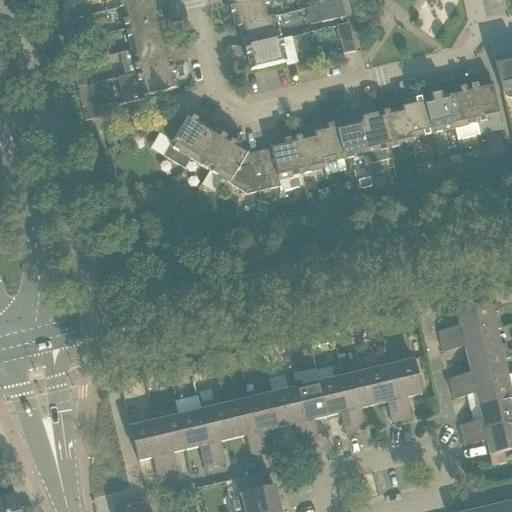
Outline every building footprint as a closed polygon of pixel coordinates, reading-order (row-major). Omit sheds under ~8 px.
[(53,0),(49,1),(53,18),(64,16),(59,0),(53,0)] [(112,0),(115,9),(154,0),(112,0)] [(120,9),(125,30),(160,21),(154,0),(115,9),(115,10),(120,9)] [(252,0),(229,6),(234,28),(273,19),(273,18),(268,19),(263,0),(252,0)] [(327,4),(316,6),(316,7),(320,23),(344,18),(340,1),(330,3),(327,4)] [(239,28),(244,49),(279,41),(273,19),(234,28),(234,29),(239,28)] [(125,30),(130,52),(165,44),(160,21),(125,30)] [(83,23),(74,25),(77,39),(86,37),(83,23)] [(62,27),(66,44),(76,42),(72,25),(62,27)] [(335,28),(342,56),(354,53),(348,25),(335,28)] [(279,41),(244,49),(249,72),(284,64),(279,41)] [(76,42),(66,44),(70,61),(80,59),(76,42)] [(118,55),(124,78),(135,75),(170,66),(165,44),(130,52),(118,55)] [(511,55),(493,60),(496,70),(498,79),(502,95),(503,95),(505,97),(508,99),(511,99),(511,98),(511,55)] [(314,70),(310,56),(296,60),(300,74),(314,70)] [(135,75),(124,78),(116,79),(122,105),(143,100),(142,97),(176,89),(170,66),(135,75)] [(72,72),(76,89),(86,87),(82,69),(72,72)] [(490,85),(467,90),(475,125),(476,124),(483,123),(498,119),(494,104),(493,97),(490,85)] [(86,87),(76,89),(81,109),(91,106),(86,87)] [(467,90),(445,95),(453,130),(454,130),(456,141),(478,136),(475,125),(467,90)] [(445,95),(423,100),(431,135),(453,130),(445,95)] [(423,100),(401,105),(402,111),(409,140),(431,135),(423,100)] [(99,108),(101,118),(119,114),(116,104),(99,108)] [(395,113),(379,116),(387,151),(388,151),(392,150),(410,145),(409,140),(402,111),(400,111),(395,113)] [(162,157),(183,170),(207,130),(187,118),(185,121),(175,114),(156,118),(149,129),(171,142),(162,157)] [(379,116),(357,121),(365,156),(366,156),(368,165),(389,160),(387,151),(379,116)] [(357,121),(335,126),(343,161),(365,156),(357,121)] [(335,126),(312,132),(322,172),(323,171),(322,166),(343,161),(335,126)] [(189,161),(208,172),(227,142),(207,130),(183,170),(184,170),(189,161)] [(308,138),(291,142),(299,177),(301,176),(304,176),(322,172),(320,166),(313,136),(313,137),(308,138)] [(227,142),(208,172),(245,195),(260,192),(263,180),(257,154),(245,157),(246,155),(227,142)] [(269,151),(257,154),(263,180),(260,192),(278,188),(279,193),(301,188),(299,177),(291,142),(268,147),(269,151)] [(490,162),(493,172),(510,168),(508,158),(490,162)] [(437,162),(415,167),(418,179),(421,190),(432,187),(438,185),(443,184),(437,162)] [(479,165),(462,169),(465,179),(481,175),(479,165)] [(465,179),(462,169),(445,173),(448,183),(465,179)] [(420,190),(418,179),(401,183),(403,194),(420,190)] [(390,186),(373,190),(376,200),(392,196),(390,186)] [(376,200),(373,190),(356,194),(359,204),(376,200)] [(122,202),(127,212),(143,204),(138,194),(122,202)] [(328,200),(331,211),(348,206),(346,196),(328,200)] [(307,211),(310,222),(328,218),(326,207),(307,211)] [(246,221),(234,222),(236,237),(248,235),(246,221)] [(438,332),(441,343),(496,330),(492,314),(498,312),(496,305),(490,306),(490,305),(455,314),(458,328),(438,332)] [(463,348),(466,361),(507,352),(505,345),(499,346),(496,330),(441,343),(443,353),(463,348)] [(449,379),(452,389),(506,376),(503,360),(508,359),(507,352),(466,361),(469,374),(449,379)] [(343,355),(336,357),(338,365),(345,363),(343,355)] [(393,359),(386,361),(400,422),(411,419),(406,399),(420,396),(412,361),(395,365),(393,359)] [(213,360),(196,364),(198,374),(215,370),(213,360)] [(380,368),(364,372),(372,407),(385,404),(390,424),(400,422),(386,361),(378,363),(380,368)] [(188,365),(173,369),(176,379),(190,376),(188,365)] [(347,370),(339,372),(354,433),(364,430),(359,410),(372,407),(364,372),(348,376),(347,370)] [(334,379),(317,383),(325,418),(339,415),(343,435),(354,433),(339,372),(332,374),(334,379)] [(474,395),(477,408),(511,399),(511,392),(510,392),(506,376),(452,389),(454,400),(474,395)] [(300,381),(293,383),(307,444),(317,441),(312,422),(325,418),(317,383),(301,387),(300,381)] [(286,390),(270,394),(278,430),(292,426),(296,446),(307,444),(293,383),(285,385),(286,390)] [(253,392),(245,394),(259,455),(270,453),(265,433),(278,430),(270,394),(254,398),(253,392)] [(239,402),(223,405),(232,441),(245,437),(249,457),(259,455),(245,394),(238,396),(239,402)] [(460,426),(462,436),(511,424),(511,399),(477,408),(480,421),(460,426)] [(206,403),(199,405),(213,466),(223,464),(218,444),(232,441),(223,405),(207,409),(206,403)] [(193,413),(177,417),(185,452),(198,448),(203,468),(213,466),(199,405),(191,407),(193,413)] [(159,415),(152,416),(166,477),(177,475),(172,455),(185,452),(177,417),(161,421),(159,415)] [(166,477),(152,416),(145,418),(146,424),(129,428),(138,463),(151,460),(156,480),(166,477)] [(511,424),(462,436),(465,446),(485,441),(488,455),(511,449),(511,424)] [(279,511),(274,488),(271,489),(267,472),(236,480),(243,511),(279,511)] [(19,511),(15,496),(0,499),(0,511),(19,511)] [(511,511),(511,502),(501,505),(502,511),(511,511)]
